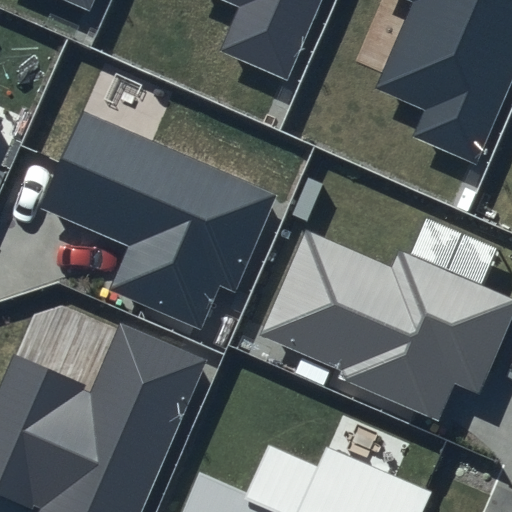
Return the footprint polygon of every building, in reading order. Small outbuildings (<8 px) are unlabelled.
[(67,0),(89,9),(93,0),(67,0)] [(231,0),(241,4),(221,51),(287,79),(320,0),(231,0)] [(511,79),(511,0),(410,0),(413,1),(375,88),(425,110),(413,139),(475,165),(511,79)] [(278,194),(81,109),(38,207),(129,246),(110,289),(200,328),(219,285),(235,293),(278,194)] [(511,312),(511,298),(399,250),(391,268),(305,231),(258,338),(442,418),(456,386),(476,395),(511,312)] [(141,511),(207,359),(120,322),(91,389),(14,356),(0,389),(0,494),(38,510),(36,511),(141,511)] [(422,511),(432,491),(324,445),(315,466),(266,445),(245,493),(198,473),(181,511),(422,511)]
